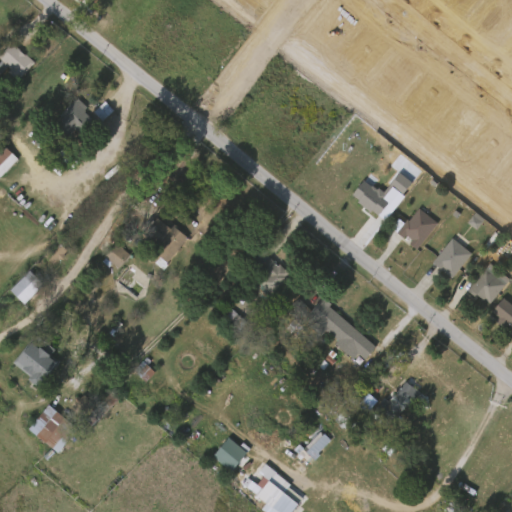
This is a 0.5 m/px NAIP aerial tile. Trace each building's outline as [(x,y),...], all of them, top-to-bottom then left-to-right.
[(35,63),(21,78),(8,67),(0,77),(6,82),(0,88),(0,62),(2,60),(0,58),(0,52),(11,41),(35,63)] [(79,99),(88,107),(85,110),(86,111),(85,112),(95,121),(82,136),(75,130),(70,136),(57,124),(63,118),(61,116),(75,100),(76,102),(79,99)] [(104,113),(95,104),(84,114),(92,123),(104,113)] [(0,145),(2,143),(18,159),(0,177),(0,145)] [(374,224),(403,186),(389,175),(373,196),(354,182),(342,199),(374,224)] [(420,209),(435,222),(414,248),(407,242),(410,237),(404,233),(401,237),(394,231),(405,217),(407,219),(417,207),(420,209)] [(186,236),(165,262),(158,256),(152,263),(144,256),(154,243),(141,232),(157,211),(186,236)] [(471,253),(451,277),(431,262),(451,237),(471,253)] [(131,255),(119,269),(105,257),(117,243),(131,255)] [(96,260),(109,271),(121,257),(108,246),(96,260)] [(268,257),(276,265),(277,264),(288,272),(285,276),(287,278),(271,295),(258,282),(265,275),(258,268),(268,257)] [(503,284),(487,304),(475,294),(473,296),(466,290),(484,268),(503,284)] [(40,284),(21,303),(7,289),(27,270),(40,284)] [(329,307),(339,316),(318,340),(288,310),(299,298),(312,311),(324,297),(333,304),(329,307)] [(511,305),(511,328),(490,311),(501,297),(511,305)] [(377,348),(366,360),(359,354),(353,360),(335,344),(352,325),(377,348)] [(34,344),(40,349),(42,346),(49,351),(47,355),(53,360),(42,373),(36,369),(32,374),(20,365),(25,359),(23,358),(25,355),(21,351),(25,347),(29,350),(34,344)] [(404,388),(416,399),(410,407),(408,405),(392,424),(376,410),(386,399),(390,402),(404,388)] [(117,398),(90,426),(83,419),(85,417),(84,415),(82,417),(70,406),(74,402),(71,400),(75,396),(78,398),(81,394),(93,405),(89,409),(91,411),(110,391),(117,398)] [(75,428),(55,452),(26,428),(46,404),(75,428)] [(321,443),(310,433),(293,451),(304,461),(321,443)] [(247,498),(264,511),(283,511),(294,500),(265,476),(247,498)]
